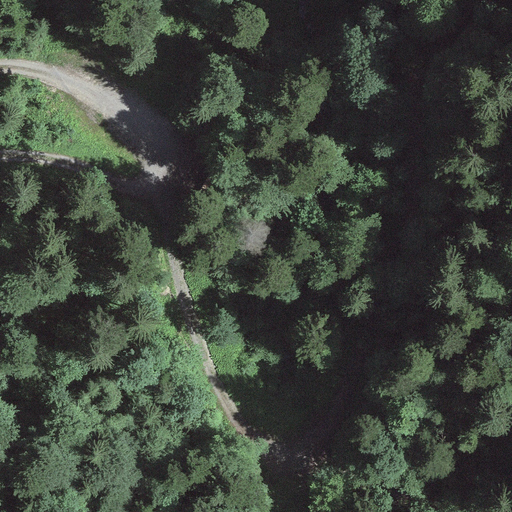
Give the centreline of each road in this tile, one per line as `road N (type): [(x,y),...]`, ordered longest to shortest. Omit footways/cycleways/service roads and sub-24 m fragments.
road 1 (track): [(469,0),(420,59),(409,96),(407,213),(340,396),(318,435),(299,448),(259,442),(228,401),(203,346),(184,273),(185,207),(160,141),(62,68),(0,59)]
road 2 (track): [(0,152),(65,160),(185,207)]
